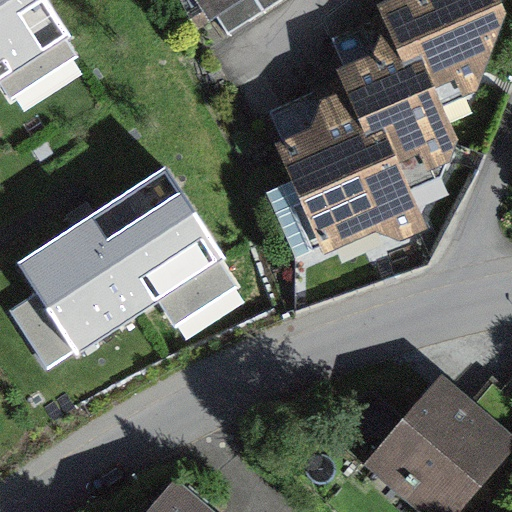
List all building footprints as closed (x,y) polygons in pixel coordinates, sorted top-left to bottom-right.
[(84,65),(41,0),(0,0),(0,93),(2,93),(14,111),(84,65)] [(205,0),(227,33),(278,0),(205,0)] [(390,0),(400,21),(432,96),(509,64),(482,0),(390,0)] [(455,151),(432,96),(400,21),(340,46),(358,90),(395,176),(455,151)] [(418,231),(395,176),(358,90),(281,122),(333,246),(389,222),(396,240),(418,231)] [(242,293),(166,174),(15,270),(36,303),(11,319),(48,376),(158,306),(176,334),(242,293)] [(442,391),(379,462),(436,511),(452,511),(508,449),(442,391)] [(217,511),(173,476),(141,511),(217,511)]
